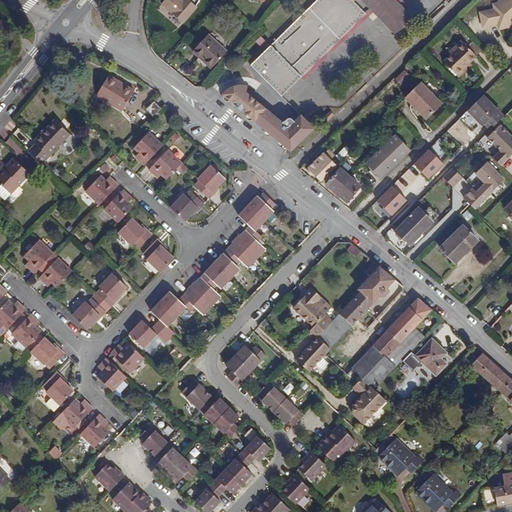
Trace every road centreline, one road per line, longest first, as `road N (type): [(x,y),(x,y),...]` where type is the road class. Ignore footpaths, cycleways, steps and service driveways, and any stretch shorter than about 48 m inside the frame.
road 1 (residential): [(335,220),(212,354),(214,374),(279,443),(279,461),(233,511)]
road 2 (unknown): [(335,220),(503,63),(510,50),(485,31)]
road 3 (residential): [(335,220),(511,370)]
road 4 (unknown): [(366,246),(481,132)]
road 5 (residential): [(196,246),(89,358)]
road 6 (residential): [(270,164),(270,154),(204,101),(153,73)]
road 7 (residential): [(153,73),(256,163),(270,164)]
